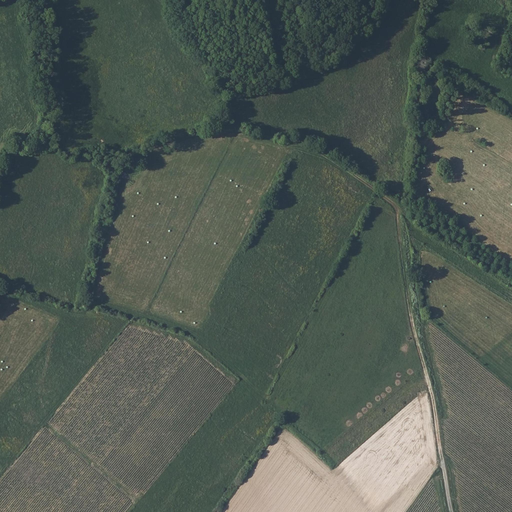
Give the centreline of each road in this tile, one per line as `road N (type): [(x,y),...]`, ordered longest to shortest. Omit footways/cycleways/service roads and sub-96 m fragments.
road 1 (track): [(452,511),(396,210),(300,142)]
road 2 (track): [(126,511),(136,498),(48,426)]
